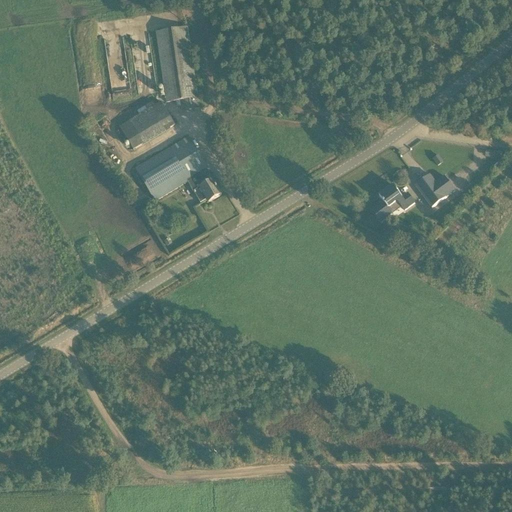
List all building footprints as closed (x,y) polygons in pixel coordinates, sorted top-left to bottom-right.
[(155,33),(166,104),(180,102),(181,112),(199,109),(187,28),(155,33)] [(147,110),(119,127),(134,152),(175,127),(161,103),(155,106),(153,103),(145,107),(147,110)] [(180,144),(136,170),(150,194),(155,203),(188,183),(200,204),(207,200),(209,203),(221,196),(211,179),(212,178),(188,138),(180,144)] [(433,160),(438,166),(443,163),(438,156),(433,160)] [(415,187),(432,209),(455,192),(445,178),(436,184),(430,176),(415,187)] [(372,211),(380,222),(392,214),(389,209),(398,202),(405,212),(415,205),(409,197),(404,201),(393,187),(379,197),(383,203),(372,211)]
